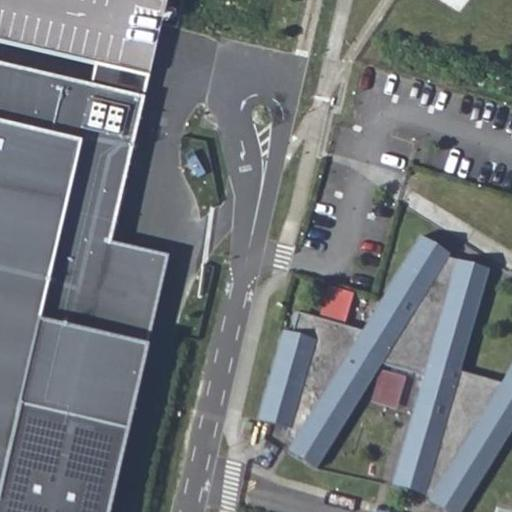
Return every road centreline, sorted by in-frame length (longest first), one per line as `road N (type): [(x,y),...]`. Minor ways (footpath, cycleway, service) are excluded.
road 1 (unclassified): [(276,156),(291,94),(286,83),(250,78),(232,96),(249,250)]
road 2 (unclassified): [(249,250),(189,511)]
